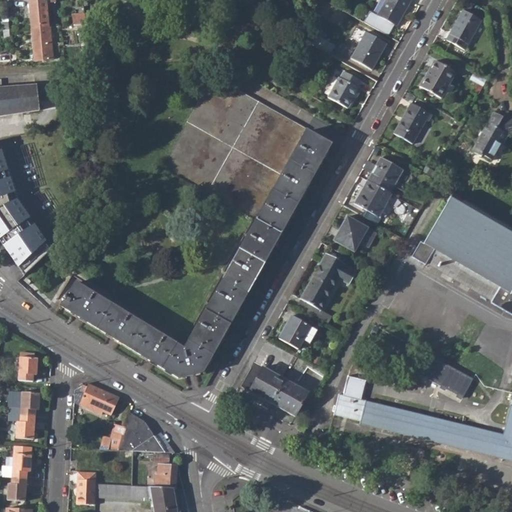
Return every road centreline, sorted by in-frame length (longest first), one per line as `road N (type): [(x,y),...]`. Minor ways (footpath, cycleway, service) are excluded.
road 1 (residential): [(206,416),(334,199),(437,0)]
road 2 (tertiary): [(206,416),(0,285)]
road 3 (tertiary): [(408,511),(206,416)]
road 4 (residential): [(55,511),(64,379),(74,357)]
road 5 (tertiary): [(74,357),(183,425)]
